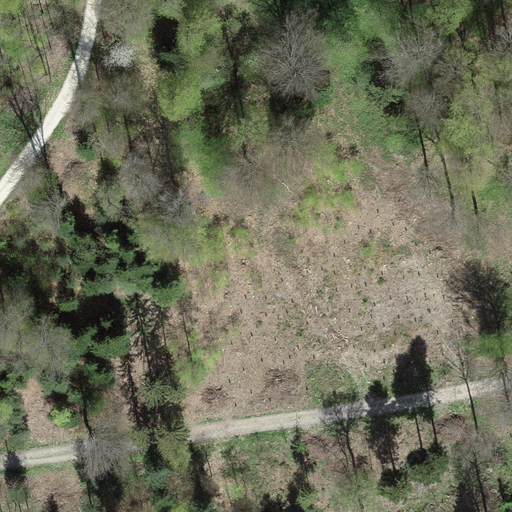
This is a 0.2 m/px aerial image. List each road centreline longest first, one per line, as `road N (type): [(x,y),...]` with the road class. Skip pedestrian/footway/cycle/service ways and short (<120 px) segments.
road 1 (track): [(0,458),(511,376)]
road 2 (track): [(89,0),(80,56),(0,191)]
